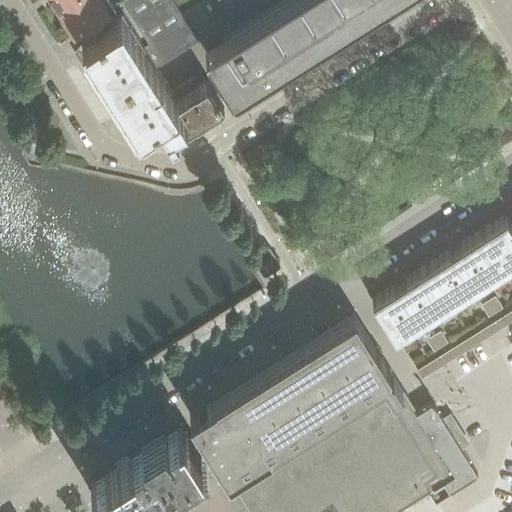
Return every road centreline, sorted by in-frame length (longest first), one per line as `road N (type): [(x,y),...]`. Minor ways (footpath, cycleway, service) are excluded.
road 1 (residential): [(453,0),(185,166),(140,164),(94,144),(6,0)]
road 2 (residential): [(32,476),(511,168)]
